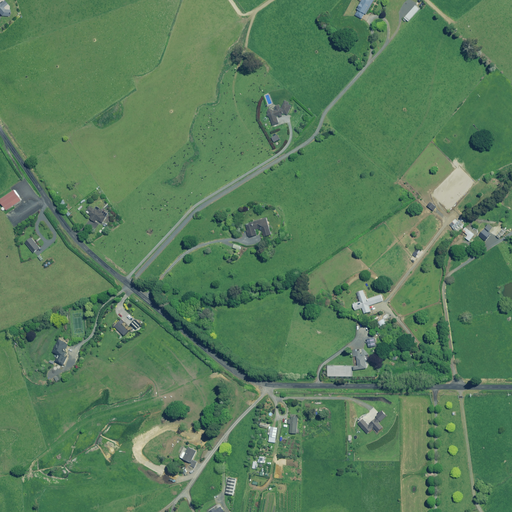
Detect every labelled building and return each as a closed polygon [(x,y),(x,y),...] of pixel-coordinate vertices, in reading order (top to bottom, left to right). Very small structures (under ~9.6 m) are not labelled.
[(363,0),(357,10),(359,10),(356,15),(362,19),(365,14),(366,15),(375,0),(374,0),(363,0)] [(420,9),(416,6),(405,18),(409,21),(420,9)] [(279,107),(279,106),(276,107),(277,110),(275,110),(274,111),(270,109),(268,112),(269,113),(268,116),(270,117),(273,125),(279,123),(277,116),(279,115),(280,117),(283,116),(282,115),(285,114),(288,115),(292,106),(288,104),(289,103),(285,101),(282,108),(281,108),(281,106),(279,107)] [(13,212),(27,204),(20,192),(6,200),(13,212)] [(97,210),(91,206),(87,213),(92,216),(91,219),(96,222),(98,219),(104,223),(107,217),(103,214),(105,211),(98,207),(97,210)] [(273,234),(267,218),(246,225),(248,231),(247,231),(249,238),(258,235),(256,230),(259,229),(263,231),(265,237),(273,234)] [(466,223),(461,219),(459,221),(456,219),(454,221),(456,224),(453,227),(458,233),(465,226),(464,225),(466,223)] [(475,235),(466,228),(463,231),(468,235),(466,238),(470,241),(475,235)] [(492,234),(485,229),(481,234),(487,240),(492,234)] [(505,231),(503,229),(497,236),(499,238),(505,231)] [(40,248),(32,238),(26,243),(34,253),(40,248)] [(368,302),(364,290),(357,293),(360,302),(354,304),(356,310),(363,308),(364,314),(371,311),(369,306),(384,301),(382,295),(369,299),(370,301),(368,302)] [(142,325),(136,319),(131,324),(138,330),(142,325)] [(387,324),(384,319),(376,324),(379,328),(387,324)] [(128,330),(130,327),(128,325),(125,327),(122,325),(125,322),(122,320),(116,327),(125,335),(129,331),(128,330)] [(377,346),(375,338),(368,339),(369,347),(377,346)] [(65,366),(70,354),(65,352),(69,344),(62,341),(58,340),(53,352),(59,354),(58,357),(55,362),(65,366)] [(398,345),(395,345),(394,351),(391,351),(391,360),(398,360),(398,359),(402,359),(402,356),(398,356),(398,345)] [(362,356),(361,352),(357,353),(359,366),(354,366),(355,370),(368,368),(367,356),(362,356)] [(299,418),(292,417),(292,419),(289,419),(289,424),(291,424),(290,433),(298,434),(299,418)] [(279,428),(270,426),(269,433),(271,433),(270,442),(276,443),(279,428)] [(198,451),(190,447),(187,453),(184,452),(182,458),(192,463),(191,466),(195,467),(197,463),(193,461),(198,451)] [(115,511),(141,504),(139,496),(112,505),(114,511),(115,511)]
